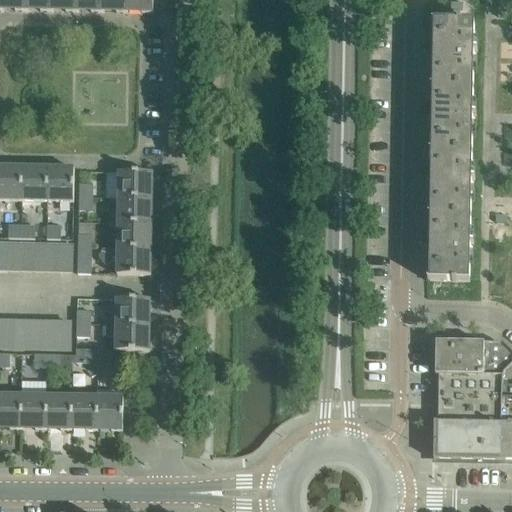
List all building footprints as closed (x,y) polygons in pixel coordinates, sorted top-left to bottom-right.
[(0,0),(0,12),(26,13),(26,0),(0,0)] [(26,0),(26,13),(51,13),(51,0),(26,0)] [(51,0),(51,13),(77,14),(76,0),(51,0)] [(102,0),(76,0),(77,14),(102,14),(102,0)] [(127,0),(102,0),(102,14),(127,15),(127,0)] [(153,0),(127,0),(127,15),(153,15),(153,0)] [(431,88),(474,89),(475,24),(432,23),(432,39),(436,39),(436,74),(431,74),(431,88)] [(430,153),(472,154),(474,89),(431,88),(431,103),(435,103),(435,115),(435,138),(430,138),(430,153)] [(429,218),(471,219),(472,154),(430,153),(430,168),(434,168),(434,180),(433,202),(429,202),(429,218)] [(0,203),(23,204),(23,169),(0,169),(0,203)] [(23,204),(48,204),(48,170),(23,169),(23,204)] [(48,170),(48,204),(74,204),(74,170),(48,170)] [(119,200),(153,201),(153,175),(119,174),(119,200)] [(80,186),(79,199),(92,200),(93,187),(80,186)] [(79,199),(79,213),(92,213),(92,200),(79,199)] [(119,200),(118,226),(152,226),(153,201),(119,200)] [(427,283),(430,283),(470,284),(471,219),(429,218),(428,232),(433,232),(432,267),(428,267),(427,283)] [(118,226),(118,251),(152,252),(152,226),(118,226)] [(9,241),(22,241),(22,228),(9,228),(9,241)] [(35,228),(22,228),(22,241),(35,241),(35,228)] [(61,229),(47,229),(47,242),(60,242),(61,229)] [(79,235),(79,250),(92,250),(92,235),(79,235)] [(0,272),(8,273),(9,247),(0,246),(0,272)] [(22,247),(9,247),(8,273),(21,273),(22,247)] [(21,273),(34,273),(35,247),(22,247),(21,273)] [(47,247),(35,247),(34,273),(47,274),(47,247)] [(47,274),(60,274),(60,247),(47,247),(47,274)] [(73,248),(60,247),(60,274),(72,274),(73,248)] [(91,274),(92,250),(79,250),(78,274),(91,274)] [(152,252),(118,251),(104,251),(100,258),(99,260),(104,266),(109,266),(112,263),(117,263),(117,277),(151,278),(152,252)] [(115,301),(115,327),(150,328),(151,302),(115,301)] [(77,313),(77,327),(90,327),(90,314),(77,313)] [(18,325),(5,324),(5,351),(18,351),(18,325)] [(18,351),(31,351),(32,325),(18,325),(18,351)] [(45,325),(32,325),(31,351),(44,351),(45,325)] [(44,351),(58,352),(58,325),(45,325),(44,351)] [(71,326),(58,325),(58,352),(71,352),(71,326)] [(77,327),(77,340),(90,340),(90,327),(77,327)] [(150,328),(115,327),(106,327),(105,337),(115,337),(115,353),(150,354),(150,328)] [(437,345),(436,377),(483,377),(503,377),(503,375),(511,366),(511,355),(502,346),(437,345)] [(72,358),(72,365),(73,365),(85,365),(98,365),(98,352),(85,352),(76,352),(76,357),(76,358),(73,358),(72,358)] [(111,352),(98,352),(98,365),(111,365),(111,352)] [(10,356),(0,355),(0,368),(10,369),(10,356)] [(34,369),(47,369),(47,357),(35,356),(34,369)] [(61,357),(47,357),(47,369),(61,369),(61,357)] [(436,398),(502,399),(502,387),(503,387),(503,377),(483,377),(436,377),(436,398)] [(21,398),(21,432),(46,432),(46,398),(47,385),(22,384),(21,398)] [(501,461),(511,461),(511,387),(503,387),(502,387),(502,399),(501,461)] [(21,398),(0,397),(0,431),(21,432),(21,398)] [(72,398),(46,398),(46,432),(71,433),(72,398)] [(97,399),(72,398),(71,433),(97,433),(97,399)] [(436,398),(435,460),(501,461),(502,399),(436,398)] [(123,433),(123,401),(123,399),(97,399),(97,433),(123,433)]
